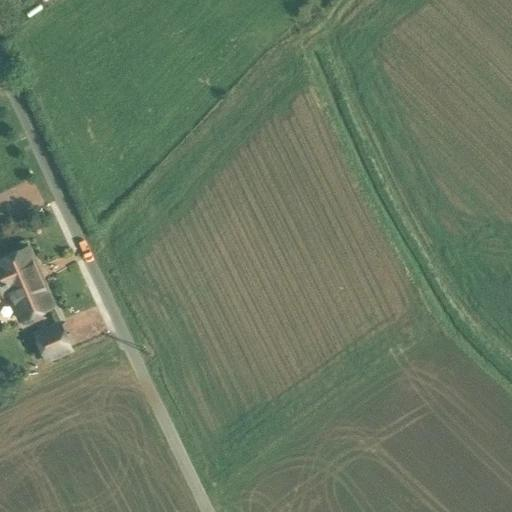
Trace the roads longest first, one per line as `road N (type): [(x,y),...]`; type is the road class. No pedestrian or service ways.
road 1 (unclassified): [(216,511),(0,43)]
road 2 (track): [(0,415),(137,346)]
